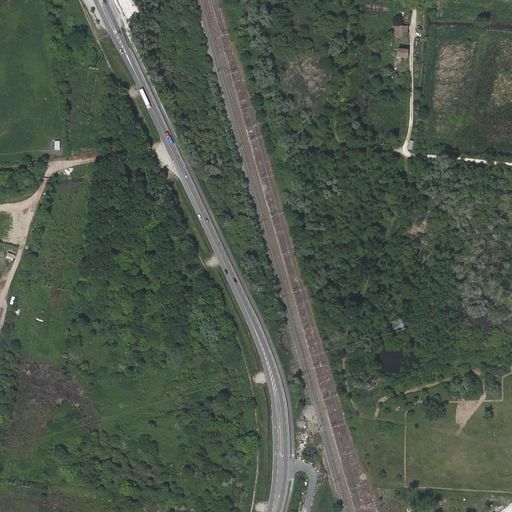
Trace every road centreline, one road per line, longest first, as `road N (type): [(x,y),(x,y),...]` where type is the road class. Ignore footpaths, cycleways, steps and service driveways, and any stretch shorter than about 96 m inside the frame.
road 1 (secondary): [(273,511),(279,425),(264,353),(100,0)]
road 2 (track): [(511,447),(364,416),(346,390),(349,328),(404,193),(405,161)]
